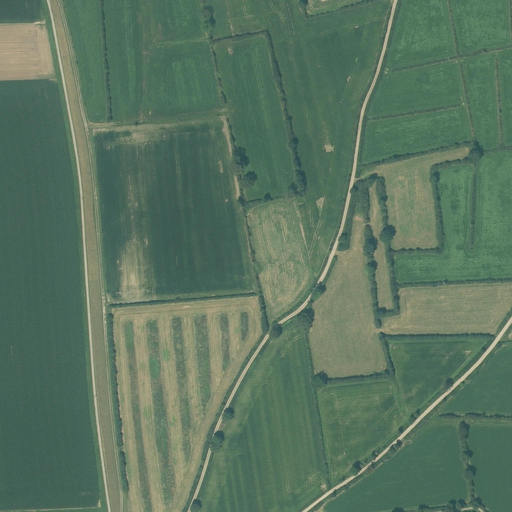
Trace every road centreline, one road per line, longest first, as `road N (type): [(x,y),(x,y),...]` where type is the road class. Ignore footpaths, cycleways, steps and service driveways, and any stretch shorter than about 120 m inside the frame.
road 1 (track): [(188,511),(215,430),(249,363),(270,332),(304,305),(337,243),(395,0)]
road 2 (track): [(121,511),(93,163),(59,0)]
road 3 (track): [(511,319),(382,453),(304,511)]
road 4 (track): [(398,438),(433,422),(511,423)]
